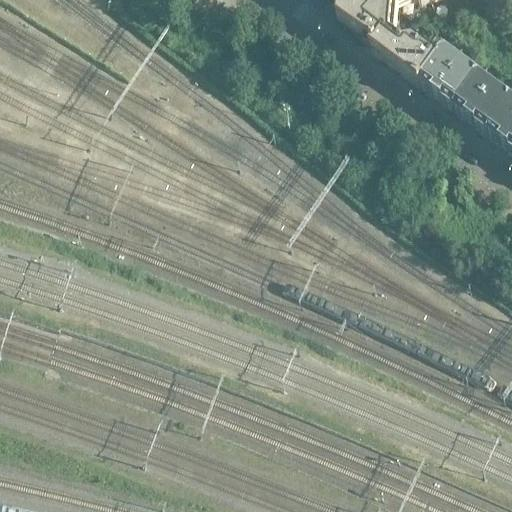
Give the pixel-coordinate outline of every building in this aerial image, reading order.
[(390,43),(394,9),(395,9),(392,2),(383,6),(380,0),(370,0),(370,1),(338,16),(337,26),(346,33),(353,23),(362,25),(368,29),(371,25),(375,27),(372,31),(376,37),(388,45),(390,43)] [(430,4),(427,0),(380,0),(383,6),(392,2),(395,9),(406,3),(421,9),(430,4)] [(503,20),(502,17),(496,15),(492,17),(496,24),(503,20)] [(496,24),(492,17),(488,19),(486,24),(488,28),(496,24)] [(442,30),(438,21),(431,30),(442,30)] [(401,51),(390,43),(388,45),(376,37),(372,31),(375,27),(371,25),(368,29),(362,25),(353,23),(346,33),(366,46),(366,53),(389,70),(403,51),(401,51)] [(438,42),(446,31),(442,30),(431,30),(438,42)] [(449,52),(455,44),(453,39),(448,41),(445,49),(449,52)] [(419,92),(438,66),(414,49),(403,51),(389,70),(414,88),(419,92)] [(453,117),(483,77),(479,75),(474,82),(447,62),(453,55),(449,52),(438,66),(419,92),(453,117)] [(487,142),(511,107),(511,100),(508,106),(481,87),(486,79),(483,77),(453,117),(487,142)] [(511,160),(511,107),(487,142),(511,160)]
